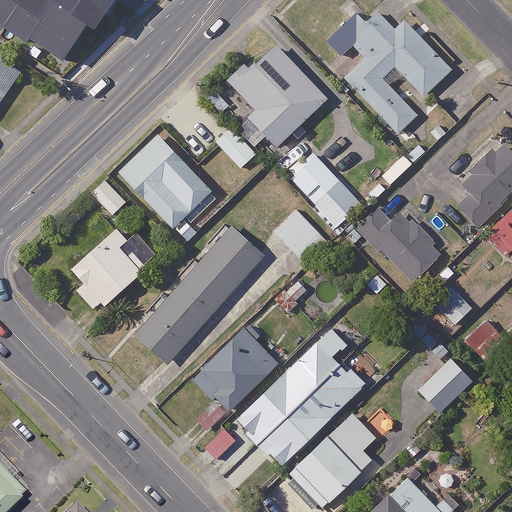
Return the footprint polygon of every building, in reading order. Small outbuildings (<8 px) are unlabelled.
[(142,0),(56,0),(20,52),(57,79),(122,18),(138,4),(142,0)] [(369,23),(346,0),(302,0),(285,17),(332,65),(354,43),(367,56),(346,77),(399,132),(418,114),(389,84),(402,72),(425,95),(454,68),(405,18),(395,28),(379,12),(369,23)] [(329,98),(278,43),(252,67),(248,63),(230,79),(257,108),(251,115),(279,145),(329,98)] [(0,103),(23,70),(0,53),(0,103)] [(257,152),(235,128),(219,143),(242,167),(257,152)] [(176,153),(156,132),(119,168),(175,226),(205,196),(169,159),(176,153)] [(511,191),(511,163),(497,149),(465,182),(474,190),(458,206),(479,226),(511,191)] [(341,181),(315,154),(292,177),(318,204),(341,181)] [(128,200),(107,179),(93,193),(115,214),(128,200)] [(443,251),(386,198),(350,237),(356,242),(364,234),(415,281),(443,251)] [(511,208),(486,234),(506,254),(511,248),(511,208)] [(327,240),(298,209),(276,230),(305,261),(327,240)] [(161,257),(128,219),(74,267),(86,281),(78,288),(98,311),(161,257)] [(266,254),(234,225),(137,334),(170,363),(266,254)] [(311,294),(300,280),(277,297),(287,311),(311,294)] [(474,307),(451,283),(432,300),(456,324),(474,307)] [(348,345),(331,326),(236,419),(282,466),(366,383),(338,355),(348,345)] [(246,327),(194,378),(217,401),(197,420),(208,432),(280,361),(246,327)] [(475,378),(453,355),(420,388),(442,410),(475,378)] [(377,437),(353,411),(290,470),(324,506),(374,459),(365,449),(377,437)] [(235,440),(223,428),(206,445),(218,457),(235,440)] [(0,453),(0,511),(3,511),(26,491),(11,476),(16,471),(0,453)] [(448,511),(457,505),(447,494),(435,504),(407,475),(367,511),(448,511)] [(90,511),(80,501),(68,511),(90,511)]
